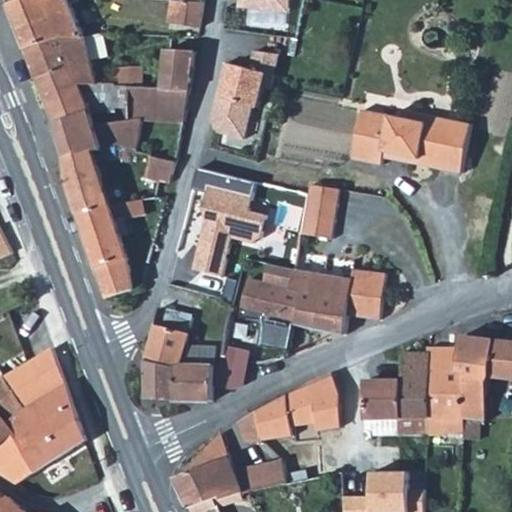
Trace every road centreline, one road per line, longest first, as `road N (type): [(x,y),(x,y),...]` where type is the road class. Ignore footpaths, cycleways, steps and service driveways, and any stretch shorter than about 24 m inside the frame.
road 1 (residential): [(137,457),(381,336),(511,290)]
road 2 (residential): [(94,348),(145,320),(191,154),(215,0)]
road 3 (secondary): [(0,109),(94,348)]
